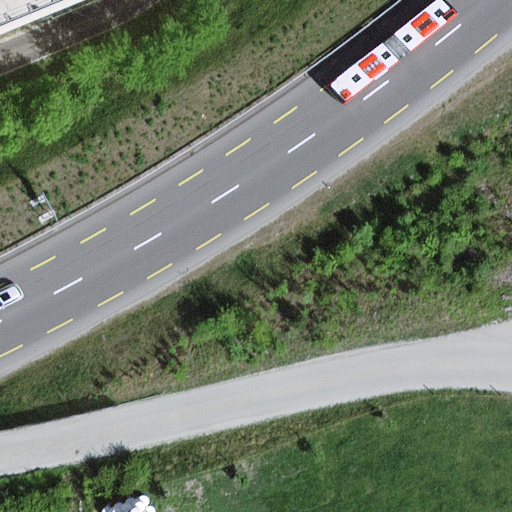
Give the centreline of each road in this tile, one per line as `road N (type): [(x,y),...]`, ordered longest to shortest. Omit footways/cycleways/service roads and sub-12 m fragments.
road 1 (primary): [(489,0),(226,192),(0,319)]
road 2 (track): [(511,358),(463,358),(337,380),(0,453)]
